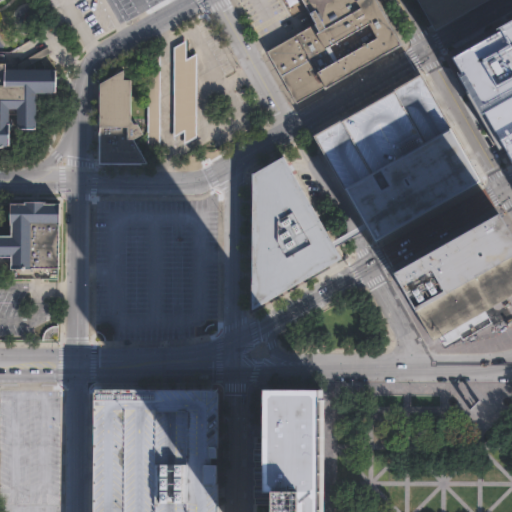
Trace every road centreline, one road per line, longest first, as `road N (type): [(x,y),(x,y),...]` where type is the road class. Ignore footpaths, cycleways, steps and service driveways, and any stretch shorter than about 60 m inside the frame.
road 1 (secondary): [(146,363),(411,366),(511,356)]
road 2 (secondary): [(505,186),(232,340)]
road 3 (secondary): [(232,163),(424,48)]
road 4 (tertiary): [(79,181),(79,364)]
road 5 (tertiary): [(232,340),(232,163)]
road 6 (residential): [(424,48),(505,186)]
road 7 (residential): [(368,264),(291,124)]
road 8 (tertiary): [(79,364),(78,511)]
road 9 (secondary): [(146,363),(0,362)]
road 10 (residential): [(220,0),(291,124)]
